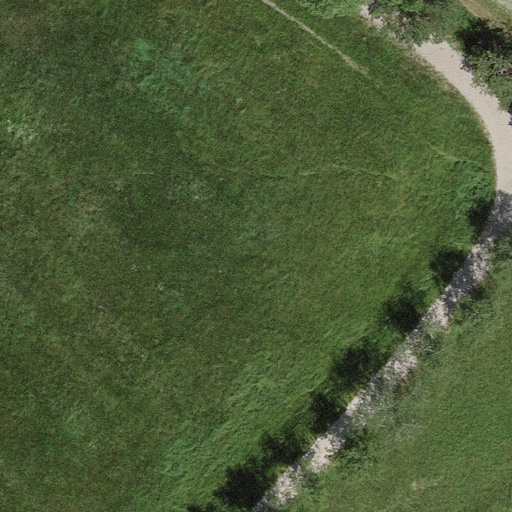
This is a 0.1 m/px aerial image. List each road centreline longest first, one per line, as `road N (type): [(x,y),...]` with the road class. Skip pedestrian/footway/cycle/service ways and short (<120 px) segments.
road 1 (track): [(257,511),(446,301),(486,250),(511,198)]
road 2 (track): [(511,145),(468,77),(375,0)]
